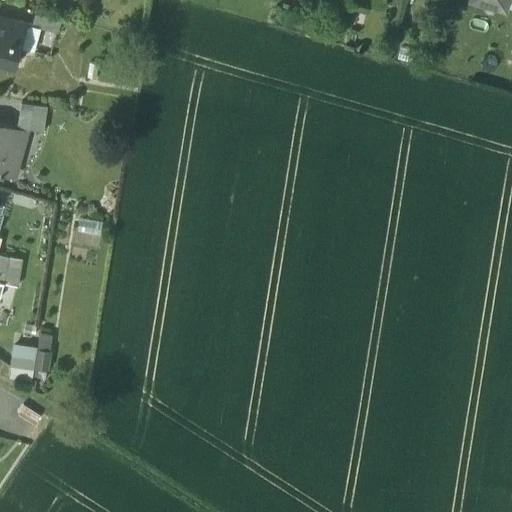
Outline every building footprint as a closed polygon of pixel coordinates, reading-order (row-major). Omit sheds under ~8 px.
[(61,18),(36,11),(33,24),(39,26),(58,31),(61,18)] [(28,21),(0,13),(0,56),(1,52),(18,57),(21,46),(28,22),(28,21)] [(33,24),(28,22),(21,46),(33,49),(39,26),(33,24)] [(47,104),(22,100),(18,126),(19,126),(44,130),(47,104)] [(18,126),(0,121),(0,170),(2,171),(10,143),(14,144),(19,126),(18,126)] [(9,256),(0,253),(0,281),(4,283),(5,283),(9,256)] [(21,258),(9,256),(5,283),(18,285),(21,258)] [(54,347),(53,332),(40,333),(41,348),(54,347)] [(35,358),(12,354),(11,365),(33,369),(35,358)] [(11,365),(10,365),(9,377),(32,380),(33,369),(11,365)] [(40,414),(23,404),(17,413),(34,424),(40,414)]
